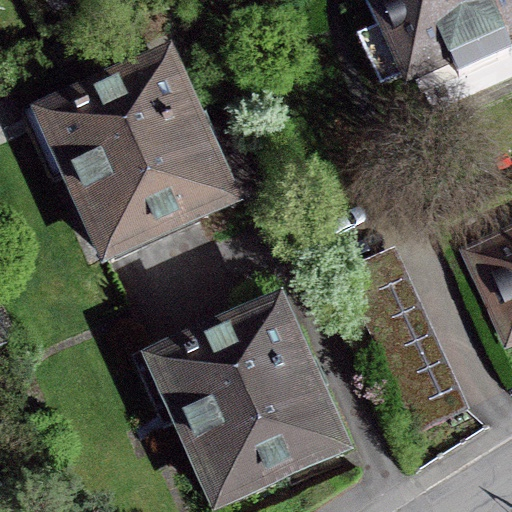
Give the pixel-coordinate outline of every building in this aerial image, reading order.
[(381,87),(409,74),(411,79),(451,61),(459,78),(508,56),(500,38),(511,32),(511,0),(375,0),(388,29),(361,41),(381,87)] [(108,260),(228,205),(167,68),(46,123),(108,260)] [(511,230),(461,254),(506,352),(511,349),(511,230)] [(382,359),(433,336),(394,252),(344,275),(382,359)] [(338,453),(276,316),(157,369),(219,507),(338,453)] [(433,336),(382,359),(416,435),(467,412),(433,336)]
